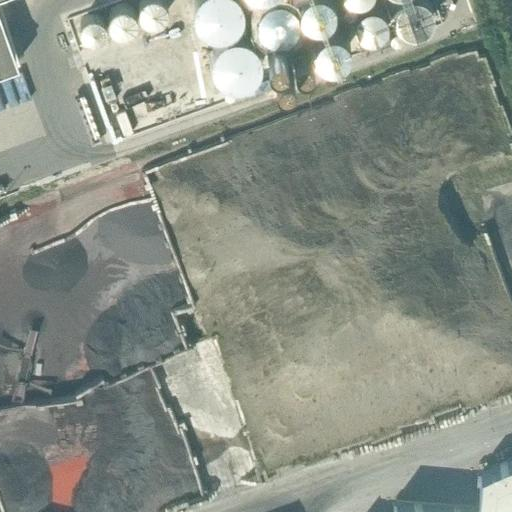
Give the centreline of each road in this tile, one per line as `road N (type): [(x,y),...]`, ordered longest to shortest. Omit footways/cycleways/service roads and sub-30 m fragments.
road 1 (unknown): [(69,127),(363,32),(395,0)]
road 2 (unknown): [(216,511),(511,408)]
road 3 (unknown): [(0,387),(141,328)]
road 4 (unknown): [(24,0),(69,127)]
